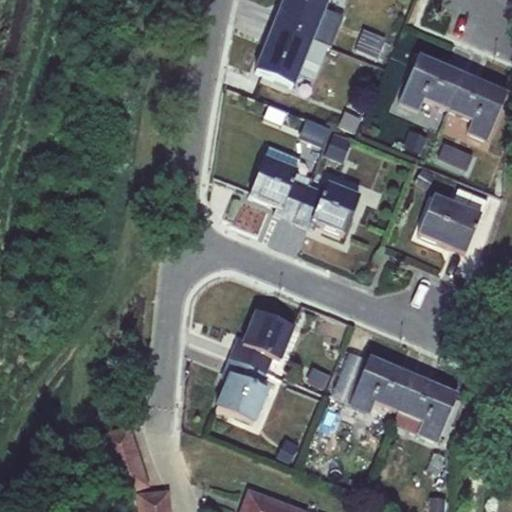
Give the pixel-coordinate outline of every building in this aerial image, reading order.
[(283,0),(273,27),(310,42),(327,0),(283,0)] [(310,42),(273,27),(254,74),(293,90),(299,76),(315,82),(327,49),(310,42)] [(363,32),(354,51),(377,61),(385,41),(363,32)] [(460,79),(416,61),(396,107),(417,116),(422,104),(445,114),(460,79)] [(505,98),(460,79),(445,114),(470,125),(465,136),(485,145),(505,98)] [(343,114),(336,129),(353,137),(360,122),(343,114)] [(298,140),(320,149),(326,134),(305,125),(298,140)] [(426,139),(409,132),(402,150),(419,157),(426,139)] [(350,143),(333,136),(324,159),(342,166),(350,143)] [(466,155),(441,146),(434,162),(465,174),(471,160),(465,157),(466,155)] [(298,163),(267,150),(247,200),(274,211),(272,217),(292,225),(307,188),(309,182),(293,176),(298,163)] [(307,188),(292,225),(312,233),(315,227),(342,238),(358,199),(325,186),(322,194),(307,188)] [(486,203),(457,191),(450,208),(479,220),(486,203)] [(450,208),(431,201),(416,238),(464,257),(479,220),(450,208)] [(291,332),(254,316),(243,344),(237,341),(229,362),(266,376),(271,362),(278,365),(291,332)] [(348,406),(366,363),(348,355),(330,399),(348,406)] [(266,376),(229,362),(220,382),(226,384),(214,412),(254,428),(267,394),(260,391),(266,376)] [(396,415),(411,381),(366,363),(348,406),(347,409),(368,418),(373,406),(396,415)] [(325,376),(311,370),(304,384),(318,390),(318,389),(323,391),(328,381),(323,378),(325,376)] [(455,399),(411,381),(396,415),(391,427),(436,446),(455,399)] [(116,400),(94,404),(98,422),(119,419),(116,400)] [(97,441),(116,499),(147,489),(128,430),(97,441)] [(284,441),(274,461),(288,467),(297,448),(284,441)] [(168,511),(167,495),(134,498),(135,511),(168,511)] [(284,511),(285,509),(247,495),(241,511),(284,511)] [(444,511),(445,502),(427,501),(426,511),(444,511)]
